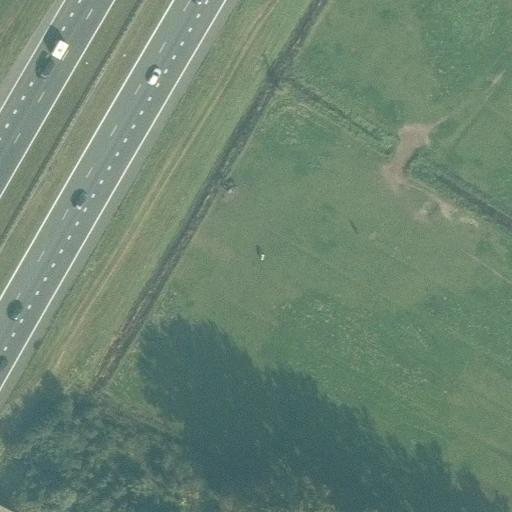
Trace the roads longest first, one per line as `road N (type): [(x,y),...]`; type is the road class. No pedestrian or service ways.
road 1 (motorway): [(0,328),(190,0)]
road 2 (motorway): [(96,0),(0,165)]
